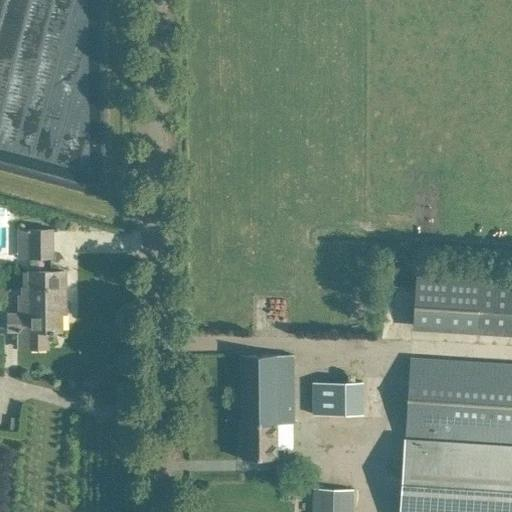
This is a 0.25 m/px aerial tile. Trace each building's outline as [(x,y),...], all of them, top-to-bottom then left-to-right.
[(17,230),(18,248),(18,258),(53,258),(53,230),(17,230)] [(65,271),(53,272),(29,272),(29,288),(21,288),(21,295),(18,295),(18,315),(12,315),(12,331),(20,331),(20,349),(48,348),(48,331),(50,331),(50,333),(54,333),(54,331),(62,331),(61,313),(60,313),(60,303),(66,303),(65,271)] [(511,331),(511,278),(416,272),(413,325),(511,331)] [(294,423),(294,422),(294,355),(241,355),(242,458),(276,458),(276,423),(294,423)] [(511,447),(511,364),(411,358),(406,441),(511,447)] [(315,415),(363,415),(363,381),(314,381),(315,415)] [(511,511),(511,447),(406,441),(400,511),(511,511)] [(314,488),(312,511),(352,511),(353,490),(314,488)]
